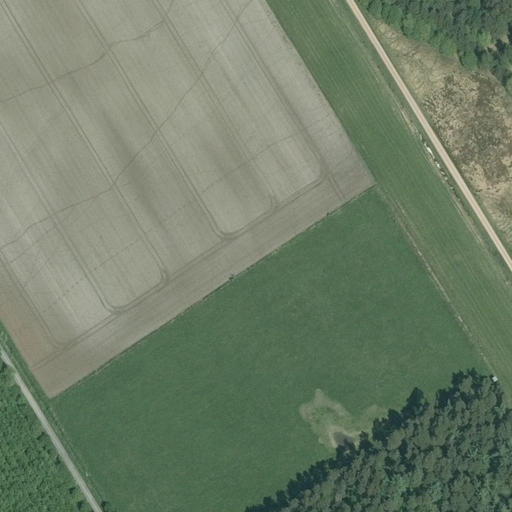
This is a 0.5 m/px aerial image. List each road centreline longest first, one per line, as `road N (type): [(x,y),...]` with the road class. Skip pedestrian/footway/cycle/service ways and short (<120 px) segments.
road 1 (track): [(365,0),(511,247)]
road 2 (track): [(0,351),(98,511)]
